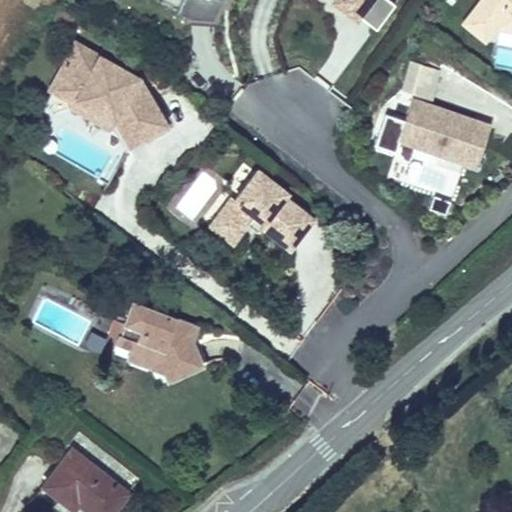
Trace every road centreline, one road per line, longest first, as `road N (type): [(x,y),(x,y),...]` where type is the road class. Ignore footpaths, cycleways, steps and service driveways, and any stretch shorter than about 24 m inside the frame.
road 1 (residential): [(417,279),(385,212),(325,167),(289,116)]
road 2 (tertiary): [(511,283),(368,408)]
road 3 (residential): [(368,408),(337,372),(343,336),(417,279)]
road 4 (tertiary): [(368,408),(254,511)]
road 5 (residential): [(417,279),(511,195)]
